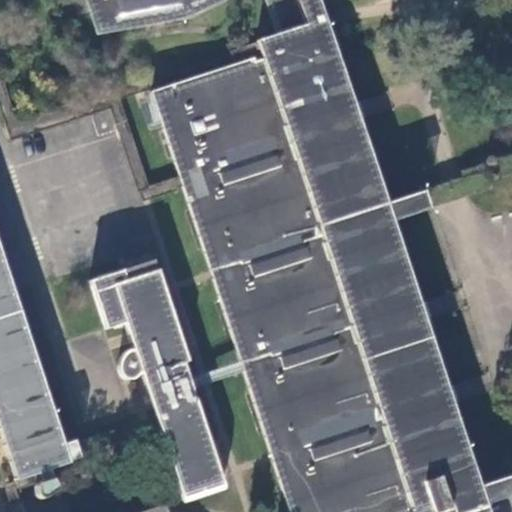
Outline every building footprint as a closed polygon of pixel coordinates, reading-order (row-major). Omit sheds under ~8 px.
[(0,0),(0,114),(6,134),(9,141),(109,109),(140,203),(148,200),(150,199),(176,191),(175,188),(181,186),(180,183),(179,180),(174,182),(173,179),(148,187),(120,100),(150,90),(259,55),(257,49),(256,44),(15,121),(0,75),(0,0)] [(86,0),(97,32),(151,22),(153,33),(185,27),(184,22),(165,26),(164,20),(186,16),(218,0),(86,0)] [(460,511),(511,495),(511,475),(479,486),(452,403),(449,395),(446,387),(424,320),(422,311),(419,302),(391,220),(388,211),(386,203),(358,119),(356,110),(353,102),(328,26),(326,20),(324,14),(319,0),(263,0),(274,36),(255,43),(256,44),(257,49),(259,55),(261,60),(254,63),(252,60),(150,93),(161,126),(179,180),(180,183),(181,186),(208,271),(209,274),(210,277),(238,362),(240,369),(242,374),(268,455),(269,458),(270,461),(286,511),(410,511),(426,507),(427,511),(460,511)] [(511,152),(462,169),(464,178),(462,178),(454,181),(448,183),(386,203),(388,211),(391,220),(428,208),(459,198),(468,195),(492,188),(489,180),(511,172),(511,152)] [(0,434),(14,479),(36,471),(36,477),(35,483),(34,494),(35,496),(37,498),(40,498),(54,488),(57,485),(56,482),(53,480),(51,475),(49,476),(48,469),(67,463),(66,460),(77,456),(77,455),(75,451),(73,443),(72,440),(61,444),(11,292),(0,256),(0,434)] [(126,280),(156,270),(153,261),(123,271),(125,275),(126,280)] [(126,325),(133,349),(128,349),(124,352),(120,356),(119,362),(119,368),(121,375),(125,378),(129,378),(135,375),(138,372),(139,373),(147,398),(159,434),(164,448),(177,490),(180,498),(221,485),(219,481),(218,477),(207,444),(200,421),(193,400),(191,392),(190,391),(189,386),(188,385),(186,379),(186,377),(181,362),(185,361),(171,317),(164,294),(156,270),(126,280),(125,275),(123,271),(113,274),(91,281),(99,306),(107,328),(107,331),(126,325)] [(83,440),(73,443),(75,451),(77,455),(107,445),(115,443),(121,441),(143,434),(147,433),(152,431),(148,419),(143,421),(83,440)] [(35,483),(36,477),(36,471),(14,479),(4,482),(13,511),(25,511),(18,488),(35,483)] [(511,511),(511,495),(460,511),(511,511)]
